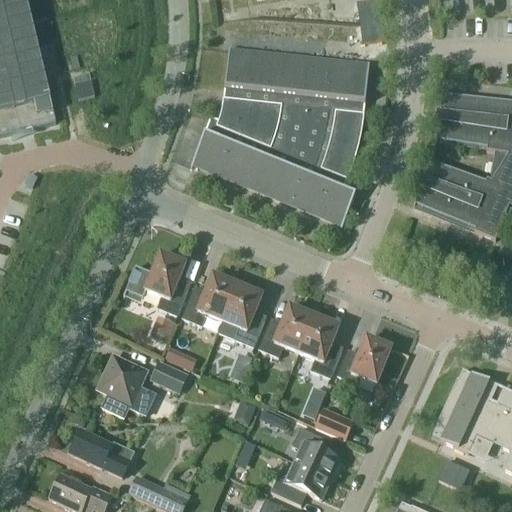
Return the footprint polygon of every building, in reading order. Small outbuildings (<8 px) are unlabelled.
[(0,0),(0,139),(9,137),(32,132),(55,126),(36,47),(25,0),(0,0)] [(383,44),(378,4),(357,7),(362,47),(383,44)] [(378,50),(378,67),(391,67),(391,51),(378,50)] [(369,67),(228,51),(222,102),(217,125),(211,122),(204,137),(190,170),(341,232),(355,198),(343,193),(347,183),(356,157),(360,138),(364,118),(369,67)] [(511,102),(442,95),(435,146),(494,154),(490,182),(431,162),(413,210),(495,244),(504,221),(511,224),(511,102)] [(185,268),(159,258),(151,277),(135,270),(123,300),(124,301),(126,295),(142,302),(145,295),(161,301),(156,313),(176,321),(187,293),(176,288),(185,268)] [(205,320),(221,326),(236,289),(212,279),(203,299),(192,295),(181,323),(201,331),(205,320)] [(236,289),(221,326),(217,337),(253,352),(264,324),(253,320),(261,299),(236,289)] [(297,360),(313,321),(288,310),(280,331),(269,326),(258,354),(278,362),(281,354),(297,360)] [(156,332),(173,339),(179,324),(162,318),(156,332)] [(338,331),(313,321),(297,360),(313,367),(309,375),(330,383),(341,355),(330,351),(338,331)] [(391,352),(365,342),(357,362),(346,358),(336,381),(348,385),(350,379),(375,389),(391,352)] [(164,363),(183,371),(189,358),(170,349),(164,363)] [(144,377),(113,362),(99,393),(108,398),(101,412),(123,422),(128,412),(145,420),(154,399),(138,391),(144,377)] [(188,378),(158,364),(149,385),(179,398),(188,378)] [(490,384),(471,376),(466,387),(457,382),(437,427),(446,431),(440,444),(468,457),(485,465),(493,447),(510,454),(502,472),(511,476),(511,413),(482,400),(490,384)] [(239,419),(254,425),(261,409),(246,403),(239,419)] [(347,442),(355,424),(326,411),(318,430),(347,442)] [(285,435),(290,423),(265,412),(259,423),(285,435)] [(299,454),(293,467),(330,484),(339,463),(325,457),(330,446),(300,432),(291,450),(299,454)] [(111,449),(79,434),(68,458),(121,482),(133,456),(127,453),(112,447),(111,449)] [(245,473),(256,449),(246,445),(235,469),(245,473)] [(460,482),(464,473),(446,465),(438,483),(460,493),(464,484),(460,482)] [(320,504),(330,484),(293,467),(287,479),(279,475),(270,496),(300,510),(306,497),(320,504)] [(475,473),(468,487),(486,496),(493,481),(475,473)] [(91,494),(59,479),(48,503),(68,511),(106,511),(112,500),(92,491),(91,494)] [(163,493),(136,481),(128,498),(155,510),(163,493)] [(155,510),(158,511),(183,511),(189,500),(165,489),(163,493),(155,510)] [(283,511),(264,503),(260,511),(283,511)]
